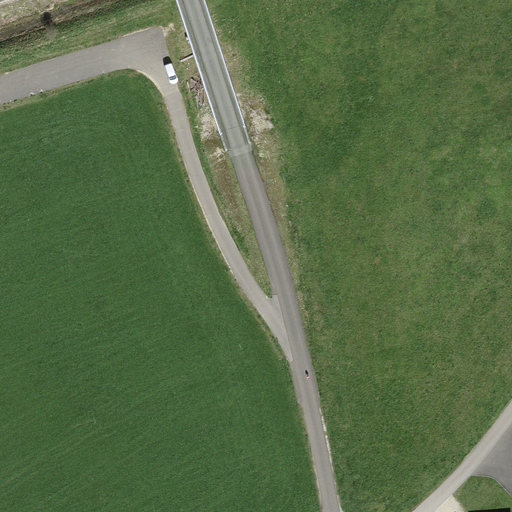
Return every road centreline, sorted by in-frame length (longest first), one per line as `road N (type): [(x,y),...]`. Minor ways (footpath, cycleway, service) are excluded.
road 1 (track): [(190,0),(290,319),(332,511)]
road 2 (track): [(0,85),(112,52),(145,52),(174,67),(218,207),(252,279),(290,319)]
road 3 (residential): [(511,409),(430,511)]
